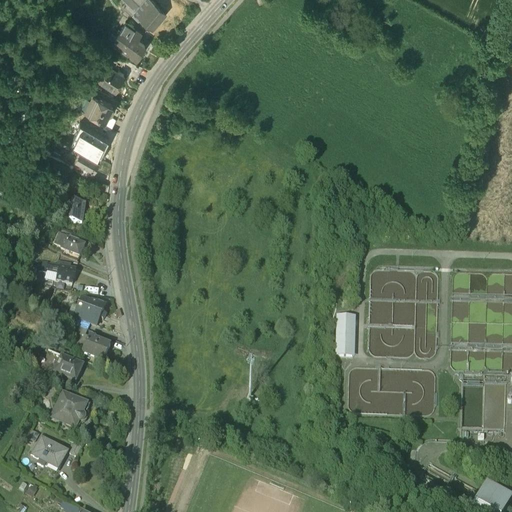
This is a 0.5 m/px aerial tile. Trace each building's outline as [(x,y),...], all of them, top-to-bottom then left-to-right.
[(147,0),(146,0),(118,0),(125,5),(121,10),(138,24),(140,21),(134,16),(147,0)] [(147,0),(134,16),(140,21),(152,31),(167,12),(160,7),(158,9),(147,0)] [(135,32),(126,27),(113,48),(136,62),(145,48),(137,43),(139,40),(133,37),(135,32)] [(142,71),(126,65),(123,72),(127,74),(127,77),(125,81),(135,86),(142,71)] [(106,71),(98,87),(115,96),(123,79),(106,71)] [(111,111),(93,102),(85,118),(101,125),(104,127),(107,121),(108,119),(111,118),(112,114),(111,111)] [(116,125),(107,121),(104,127),(101,125),(98,130),(111,136),(116,125)] [(80,156),(99,165),(108,145),(80,132),(71,152),(80,156)] [(99,165),(80,156),(74,169),(84,173),(85,170),(94,175),(99,165)] [(84,173),(74,169),(71,174),(81,179),(84,173)] [(67,187),(60,186),(58,201),(64,202),(65,196),(66,196),(67,187)] [(66,196),(65,196),(64,202),(62,216),(81,218),(83,208),(81,207),(82,198),(66,196)] [(84,241),(77,237),(78,235),(75,233),(74,235),(69,233),(69,234),(66,233),(61,244),(69,247),(79,252),(84,241)] [(79,252),(69,247),(66,253),(76,257),(79,252)] [(60,261),(48,259),(46,266),(58,269),(60,261)] [(70,261),(65,260),(64,263),(60,261),(58,269),(56,276),(73,279),(76,265),(69,264),(70,261)] [(95,284),(83,281),(82,287),(93,290),(95,284)] [(90,298),(83,294),(74,312),(77,313),(90,319),(90,318),(93,319),(96,314),(98,315),(98,314),(102,316),(105,311),(98,308),(101,302),(91,297),(90,298)] [(90,319),(77,313),(74,320),(87,326),(90,319)] [(353,320),(338,320),(337,357),(351,358),(353,320)] [(86,326),(76,321),(74,327),(84,332),(86,326)] [(110,343),(94,336),(95,335),(89,333),(83,347),(96,353),(95,355),(103,359),(110,343)] [(48,347),(39,367),(58,378),(61,372),(54,368),(61,353),(48,347)] [(82,363),(61,353),(54,368),(61,372),(75,378),(82,363)] [(511,374),(455,373),(455,375),(459,376),(459,380),(462,380),(463,376),(507,377),(508,378),(507,385),(511,384),(511,374)] [(73,394),(63,389),(52,412),(65,419),(64,421),(76,427),(79,420),(81,420),(83,418),(85,417),(85,415),(85,412),(84,410),(82,409),(85,403),(72,396),(73,394)] [(67,449),(42,435),(31,453),(45,461),(46,458),(58,464),(67,449)] [(76,438),(69,451),(76,455),(83,442),(76,438)] [(503,511),(511,500),(486,486),(480,496),(472,509),(470,511),(503,511)] [(82,511),(83,511),(67,502),(63,509),(67,511),(82,511)] [(21,511),(24,509),(16,503),(12,508),(16,511),(21,511)]
